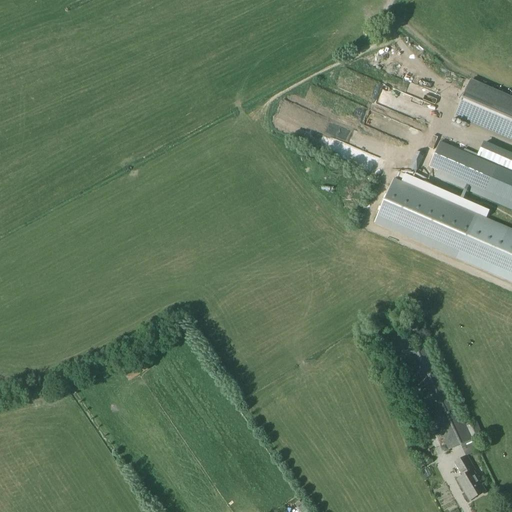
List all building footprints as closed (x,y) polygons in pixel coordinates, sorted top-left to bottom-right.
[(405,80),(401,92),(432,104),(437,92),(405,80)] [(511,140),(511,101),(468,82),(453,116),(511,140)] [(511,175),(440,145),(429,170),(511,204),(511,175)] [(511,230),(400,181),(380,226),(511,284),(511,230)] [(401,327),(393,331),(396,336),(403,332),(401,327)] [(430,346),(405,358),(444,441),(441,443),(444,450),(448,452),(471,441),(430,346)] [(142,353),(121,364),(130,382),(151,370),(142,353)] [(476,422),(467,426),(474,441),(483,437),(476,422)] [(466,445),(458,450),(462,456),(470,452),(466,445)] [(468,457),(455,465),(462,478),(458,480),(470,502),(485,493),(473,473),(476,471),(468,457)]
